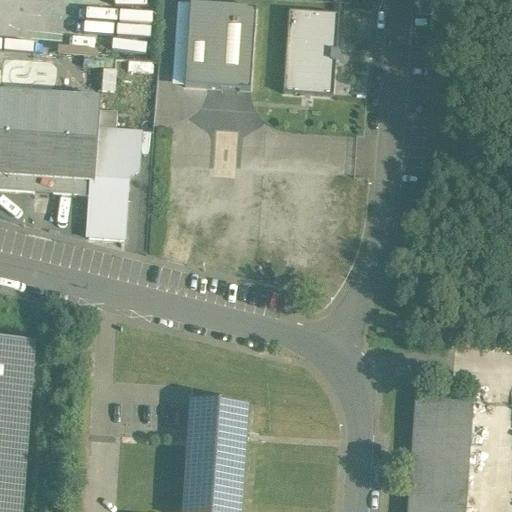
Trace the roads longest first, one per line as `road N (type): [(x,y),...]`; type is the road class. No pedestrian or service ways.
road 1 (residential): [(327,353),(377,250),(400,0)]
road 2 (residential): [(0,267),(327,353)]
road 3 (residential): [(327,353),(353,382),(357,400),(353,511)]
